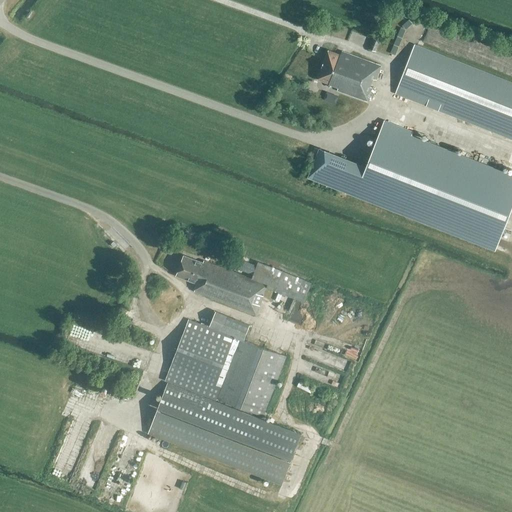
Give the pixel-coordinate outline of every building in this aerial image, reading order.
[(380,41),(373,38),(368,49),(376,52),(380,41)] [(511,82),(413,45),(411,49),(394,93),(511,138),(511,82)] [(337,90),(367,101),(372,87),(370,87),(372,79),(374,80),(379,66),(341,52),(340,54),(327,50),(316,80),(328,84),(327,87),(330,87),(330,85),(337,88),(337,90)] [(325,91),(322,96),(331,102),(334,97),(325,91)] [(319,147),(307,177),(495,251),(511,206),(511,174),(411,135),(413,131),(384,120),(366,166),(319,147)] [(254,270),(251,279),(234,272),(203,260),(202,263),(184,257),(177,275),(196,283),(193,291),(255,314),(265,287),(303,301),(311,282),(257,263),(254,270)] [(234,272),(251,279),(254,270),(237,263),(236,264),(234,272)] [(262,416),(285,356),(242,340),(242,338),(243,339),(249,325),(215,310),(209,325),(222,330),(221,332),(188,319),(165,379),(262,416)] [(343,354),(354,357),(356,347),(346,345),(343,354)] [(296,380),(295,385),(309,391),(311,386),(296,380)] [(149,433),(282,482),(300,434),(167,384),(149,433)] [(73,415),(76,409),(67,404),(64,410),(73,415)] [(50,473),(61,477),(70,453),(74,454),(78,442),(64,437),(50,473)]
